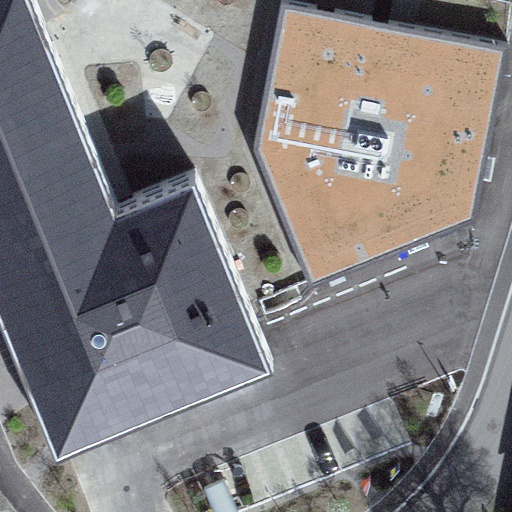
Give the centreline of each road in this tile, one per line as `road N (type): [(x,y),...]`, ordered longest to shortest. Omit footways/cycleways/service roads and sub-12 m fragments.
road 1 (unknown): [(511,93),(463,87),(421,97),(372,144),(200,511)]
road 2 (residential): [(453,511),(484,457),(511,377)]
